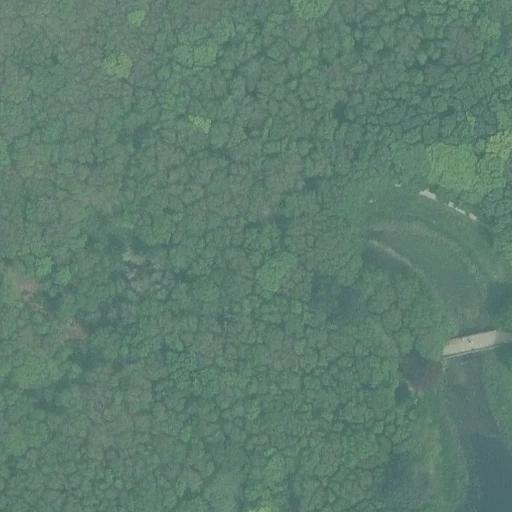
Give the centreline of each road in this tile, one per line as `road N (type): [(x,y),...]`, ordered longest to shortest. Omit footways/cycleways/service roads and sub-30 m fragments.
road 1 (unknown): [(465,55),(464,102),(371,147),(304,133),(190,84),(154,81),(0,143)]
road 2 (unknown): [(0,244),(58,218),(77,192),(90,128),(120,90)]
